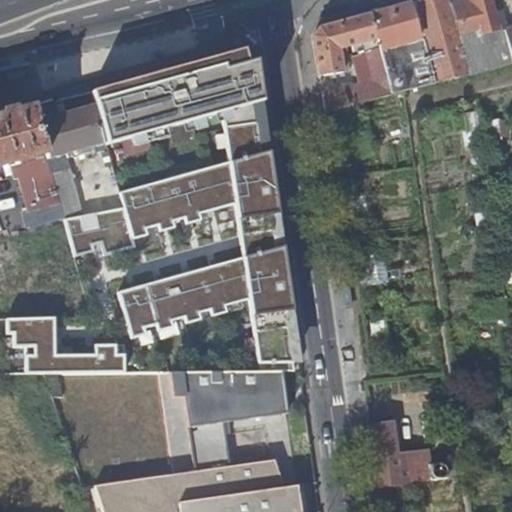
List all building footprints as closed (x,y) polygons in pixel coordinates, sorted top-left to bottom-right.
[(313,36),(319,75),(342,72),(342,71),(349,70),(344,46),(375,37),(392,94),(510,63),(502,31),(500,26),(497,28),(489,0),(466,0),(450,4),(448,0),(414,0),(363,14),(324,25),(318,27),(313,36)] [(321,17),(324,25),(363,14),(360,6),(321,17)] [(511,28),(502,31),(510,63),(511,62),(511,28)] [(246,58),(242,48),(90,91),(94,105),(104,141),(105,144),(219,112),(225,158),(118,192),(123,207),(92,213),(94,226),(82,228),(80,216),(62,219),(63,222),(68,242),(72,257),(92,253),(92,247),(99,245),(103,257),(134,248),(130,234),(232,201),(239,257),(116,275),(122,318),(245,300),(256,371),(281,371),(293,371),(284,311),(292,311),(283,246),(275,247),(270,214),(278,213),(269,149),(261,150),(254,100),(262,98),(256,56),(246,58)] [(321,91),(324,112),(348,106),(346,97),(343,86),(321,91)] [(346,97),(348,106),(379,97),(376,89),(346,97)] [(104,141),(94,105),(55,116),(51,101),(31,107),(45,158),(104,141)] [(27,210),(57,201),(48,169),(45,158),(31,107),(0,115),(0,164),(12,161),(17,164),(20,175),(19,176),(27,210)] [(473,113),(459,117),(467,147),(481,143),(473,113)] [(509,120),(491,120),(491,140),(510,140),(509,120)] [(57,201),(60,211),(86,211),(73,162),(48,169),(57,201)] [(498,324),(509,323),(507,299),(496,299),(498,324)] [(20,317),(12,318),(12,346),(24,345),(25,373),(42,373),(57,373),(121,372),(120,343),(90,343),(91,353),(51,353),(51,317),(20,317)] [(191,469),(90,481),(100,511),(267,511),(265,491),(285,488),(274,460),(229,462),(223,418),(286,409),(281,371),(256,371),(164,372),(170,395),(179,392),(191,469)] [(62,397),(57,373),(42,373),(50,397),(62,397)] [(370,423),(379,486),(445,477),(444,463),(436,463),(437,443),(423,444),(422,449),(397,453),(392,420),(370,423)]
